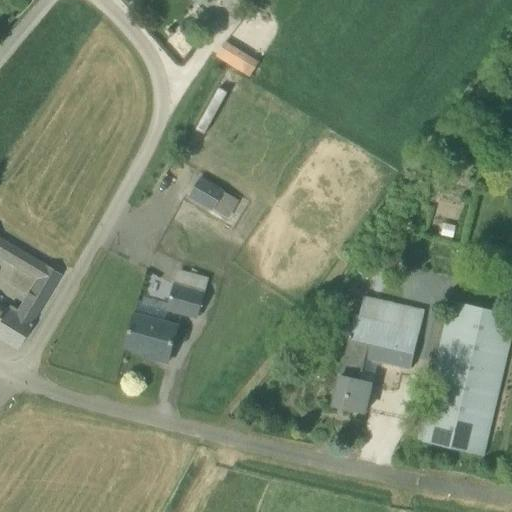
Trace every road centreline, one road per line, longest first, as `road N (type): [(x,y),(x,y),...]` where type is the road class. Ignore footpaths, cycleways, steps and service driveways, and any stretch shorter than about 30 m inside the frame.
road 1 (unclassified): [(511,499),(308,461),(18,379)]
road 2 (unclassified): [(18,379),(161,116),(153,65),(95,0)]
